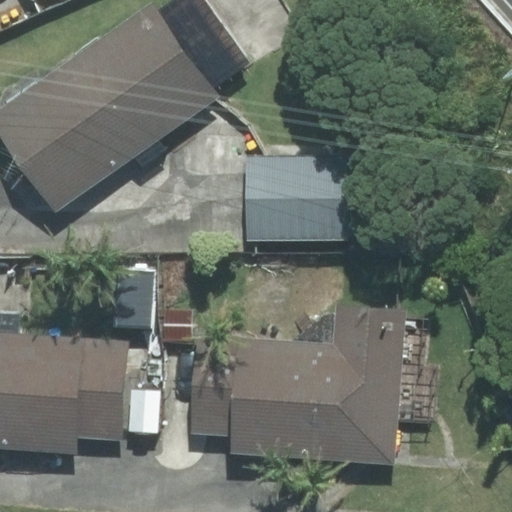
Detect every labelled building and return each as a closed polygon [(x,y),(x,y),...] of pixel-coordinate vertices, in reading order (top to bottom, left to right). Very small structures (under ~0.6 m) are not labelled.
[(26,0),(30,9),(50,0),(26,0)] [(151,4),(0,105),(0,152),(46,222),(220,107),(151,4)] [(247,151),(247,244),(397,245),(397,209),(357,209),(357,151),(247,151)] [(228,436),(227,453),(395,467),(407,311),(338,306),(334,343),(197,332),(189,433),(228,436)] [(0,450),(78,455),(79,442),(128,445),(134,341),(0,332),(0,450)]
